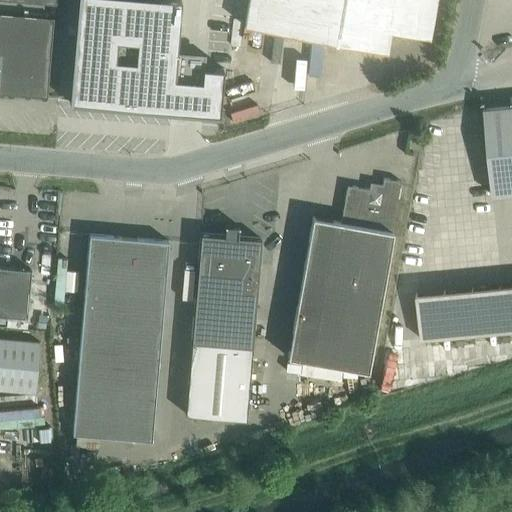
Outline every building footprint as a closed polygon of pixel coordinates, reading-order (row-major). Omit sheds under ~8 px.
[(79,0),(71,100),(171,108),(198,111),(219,113),(223,67),(202,65),(201,78),(174,76),(180,0),(79,0)] [(428,36),(434,0),(248,0),(244,25),(386,50),(389,30),(428,36)] [(0,52),(51,57),(54,17),(0,12),(0,52)] [(0,92),(47,97),(51,57),(0,52),(0,92)] [(418,148),(420,138),(410,136),(408,147),(418,148)] [(368,370),(393,230),(392,230),(401,180),(383,177),(381,190),(353,185),(346,190),(341,221),(313,216),(288,356),(302,359),(343,366),(368,370)] [(246,418),(260,258),(261,238),(237,236),(238,226),(225,225),(224,235),(201,233),(185,413),(246,418)] [(152,437),(167,260),(169,240),(89,233),(72,430),(152,437)] [(27,316),(31,268),(0,265),(0,313),(5,314),(27,316)] [(0,388),(36,392),(41,341),(0,337),(0,388)] [(302,359),(300,372),(341,380),(343,366),(302,359)] [(287,362),(285,370),(299,372),(301,365),(287,362)] [(344,368),(344,377),(358,377),(358,369),(344,368)]
